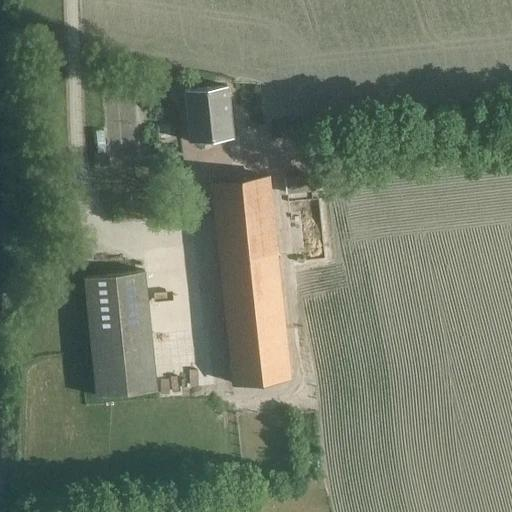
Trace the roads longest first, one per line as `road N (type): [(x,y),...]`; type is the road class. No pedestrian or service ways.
road 1 (unclassified): [(70,0),(74,149),(99,233)]
road 2 (track): [(511,127),(301,151)]
